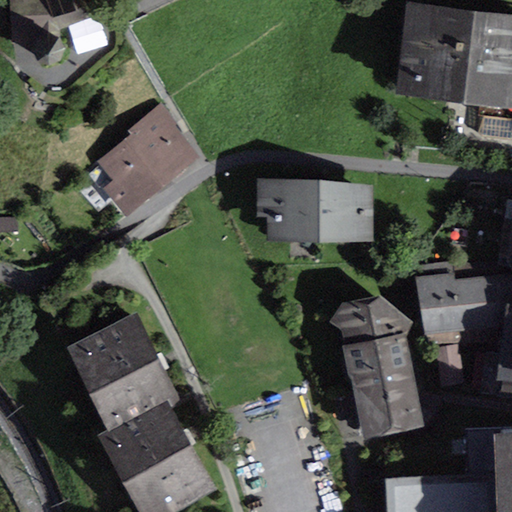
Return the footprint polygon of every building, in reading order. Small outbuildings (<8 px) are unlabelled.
[(11,0),(14,42),(38,41),(39,57),(59,57),(58,26),(65,23),(62,13),(97,0),(11,0)] [(511,20),(415,9),(407,81),(484,90),(480,130),(483,134),(511,137),(511,20)] [(137,135),(169,174),(192,154),(169,126),(175,121),(161,104),(132,129),(137,135)] [(403,146),(441,150),(443,127),(405,124),(403,146)] [(169,174),(137,135),(90,174),(99,185),(109,177),(116,186),(112,189),(127,207),(169,174)] [(275,208),(275,230),(365,230),(365,190),(321,190),(321,184),(265,183),(265,208),(275,208)] [(511,198),(507,199),(498,262),(511,264),(511,198)] [(510,320),(511,305),(511,304),(510,277),(453,281),(452,262),(419,266),(432,341),(469,340),(467,324),(510,320)] [(370,429),(416,419),(413,407),(418,402),(418,396),(414,379),(408,380),(394,312),(374,299),(345,305),(336,319),(350,329),(353,344),(347,352),(356,358),(359,374),(355,380),(361,384),(366,408),(364,411),(367,413),(370,429)] [(483,391),(511,394),(511,305),(510,320),(505,353),(488,351),(487,354),(478,353),(473,386),(483,388),(483,391)] [(135,317),(81,344),(108,397),(106,398),(120,426),(110,432),(155,511),(162,511),(210,486),(164,404),(174,399),(135,317)] [(438,348),(443,383),(462,380),(457,345),(438,348)] [(511,511),(511,427),(466,429),(468,476),(389,479),(390,511),(511,511)]
